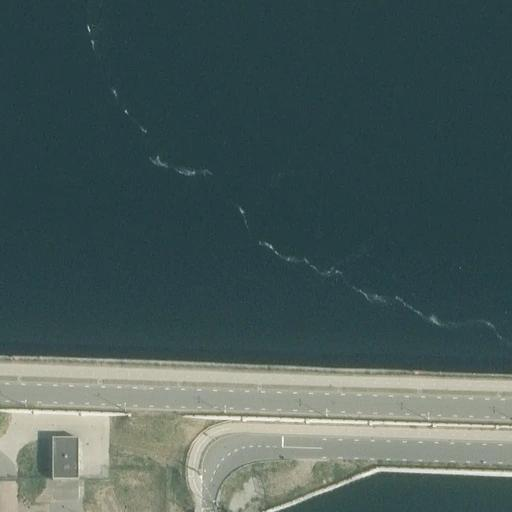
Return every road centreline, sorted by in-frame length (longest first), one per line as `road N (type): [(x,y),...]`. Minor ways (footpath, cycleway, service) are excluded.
road 1 (tertiary): [(0,389),(511,399)]
road 2 (tertiary): [(207,511),(217,462),(240,448),(511,446)]
